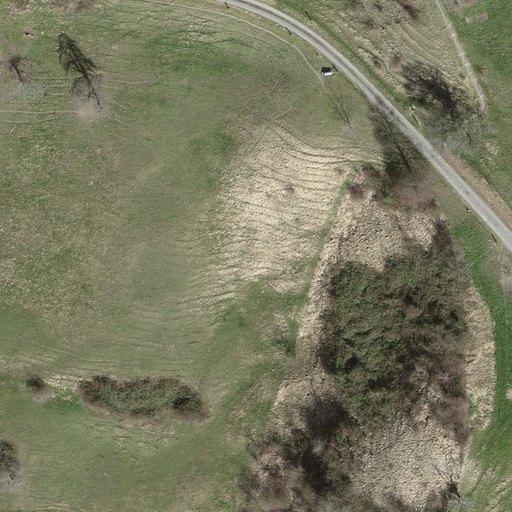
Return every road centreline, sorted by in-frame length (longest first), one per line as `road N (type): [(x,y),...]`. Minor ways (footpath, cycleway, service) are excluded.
road 1 (track): [(250,0),(301,28),(395,111)]
road 2 (track): [(395,111),(511,237)]
